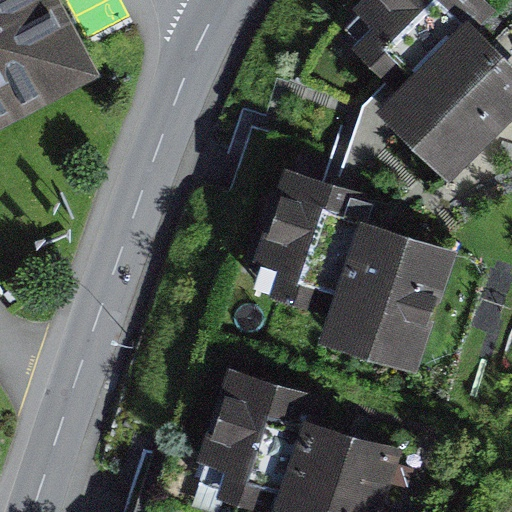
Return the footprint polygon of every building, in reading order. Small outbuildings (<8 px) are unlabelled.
[(0,0),(0,136),(102,82),(58,0),(0,0)] [(466,0),(375,0),(343,34),(391,80),(466,0)] [(511,111),(511,82),(466,37),(389,115),(449,175),(511,111)] [(270,300),(330,321),(361,225),(367,206),(350,200),(352,195),(284,173),(254,266),(278,274),(270,300)] [(457,256),(361,225),(330,321),(322,349),(418,380),(457,256)] [(218,500),(256,511),(276,511),(305,422),(313,397),(230,371),(199,468),(226,476),(218,500)] [(404,453),(305,422),(276,511),(383,511),(393,483),(408,488),(414,470),(400,465),(404,453)]
